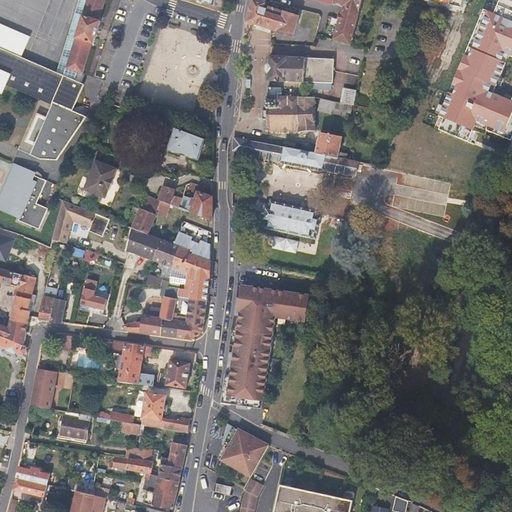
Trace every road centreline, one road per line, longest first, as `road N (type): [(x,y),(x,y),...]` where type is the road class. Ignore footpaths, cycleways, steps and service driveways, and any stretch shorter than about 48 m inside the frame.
road 1 (residential): [(213,348),(55,326),(36,340),(0,511)]
road 2 (secondary): [(213,348),(223,134),(238,25)]
road 3 (residential): [(204,403),(453,511)]
